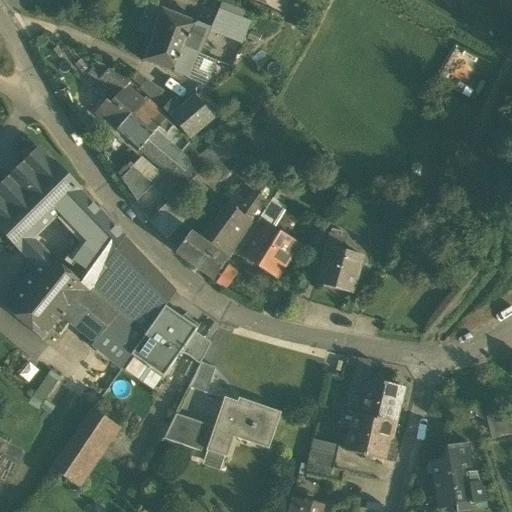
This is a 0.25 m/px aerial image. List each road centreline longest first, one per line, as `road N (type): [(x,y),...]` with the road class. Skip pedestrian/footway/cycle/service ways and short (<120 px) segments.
road 1 (residential): [(428,355),(264,328),(204,301),(55,122)]
road 2 (residential): [(428,355),(389,511)]
